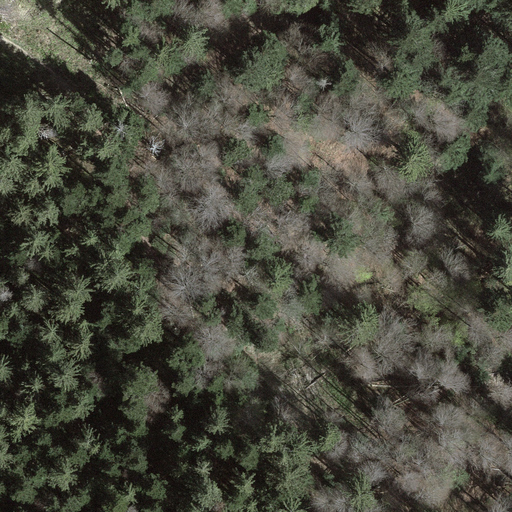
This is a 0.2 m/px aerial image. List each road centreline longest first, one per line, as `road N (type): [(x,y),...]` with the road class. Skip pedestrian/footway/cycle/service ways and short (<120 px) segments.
road 1 (track): [(162,284),(161,511)]
road 2 (track): [(0,38),(40,65),(102,174)]
road 3 (track): [(102,174),(141,227),(162,284)]
